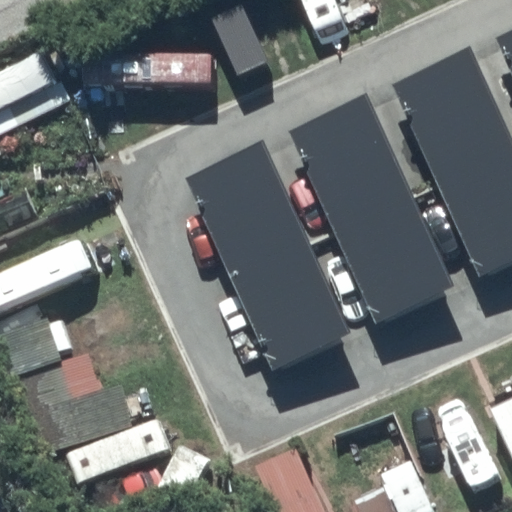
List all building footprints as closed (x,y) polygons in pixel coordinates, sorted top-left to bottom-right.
[(511,50),(501,56),(511,81),(511,50)] [(511,144),(477,67),(398,103),(484,293),(511,280),(511,144)] [(373,114),(293,151),(380,342),(460,306),(373,114)] [(271,159),(191,195),(277,387),(357,351),(271,159)] [(0,247),(0,338),(92,295),(80,268),(69,274),(47,226),(0,247)] [(81,368),(67,325),(3,347),(18,390),(81,368)] [(138,442),(125,400),(25,429),(37,471),(138,442)]
